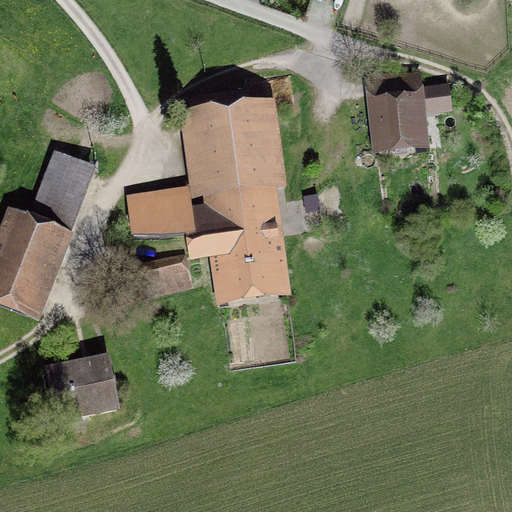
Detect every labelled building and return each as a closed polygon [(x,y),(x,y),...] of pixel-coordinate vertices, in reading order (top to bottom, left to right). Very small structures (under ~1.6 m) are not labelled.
[(447,121),(443,93),(414,97),(416,84),(362,81),(359,99),(371,165),(423,162),(418,125),(447,121)] [(285,306),(266,110),(186,118),(175,129),(182,190),(174,196),(123,203),(123,248),(174,247),(177,261),(120,277),(129,312),(190,297),(180,271),(206,275),(212,315),(285,306)] [(51,162),(27,227),(4,218),(0,226),(0,322),(34,334),(67,242),(91,177),(51,162)] [(343,200),(343,182),(325,183),(326,200),(343,200)] [(112,419),(102,364),(38,376),(47,430),(112,419)]
